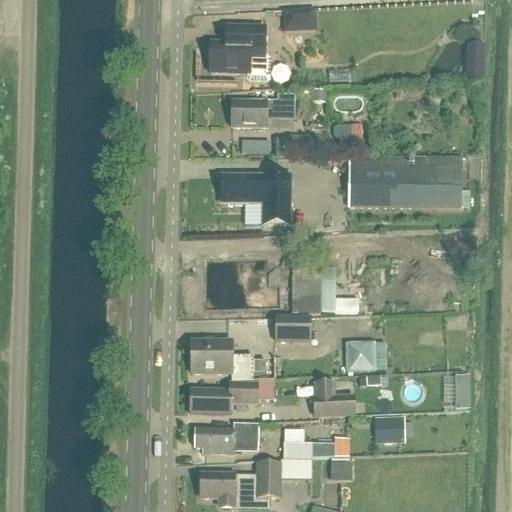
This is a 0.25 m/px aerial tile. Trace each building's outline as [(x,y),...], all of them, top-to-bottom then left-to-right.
[(277,14),(277,35),(310,33),(309,13),(277,14)] [(264,60),(265,33),(226,33),(226,49),(210,49),(210,52),(208,55),(207,62),(210,65),(210,78),(247,79),(247,82),(250,85),(267,85),(270,82),(271,63),(268,60),(264,60)] [(466,60),(465,84),(483,85),(483,61),(466,60)] [(325,94),(310,94),(310,107),(325,107),(325,94)] [(267,125),(292,125),(292,99),(278,99),(278,105),(232,105),(232,134),(267,134),(267,125)] [(354,128),(343,128),(344,147),(355,146),(354,128)] [(310,142),(290,142),(290,143),(291,159),(310,158),(310,151),(310,142)] [(276,163),(291,163),(290,143),(276,144),(276,163)] [(269,146),(257,146),(257,158),(269,158),(269,146)] [(458,214),(459,172),(411,172),(411,168),(348,167),(347,212),(458,214)] [(219,183),(219,193),(222,193),(222,199),(221,199),(221,208),(228,208),(235,208),(235,210),(244,210),(244,230),(263,230),(289,231),(289,182),(222,181),(222,183),(219,183)] [(328,318),(328,274),(286,273),(285,318),(328,318)] [(311,324),(311,321),(275,320),(275,348),(311,348),(311,346),(315,346),(315,324),(311,324)] [(373,374),(385,373),(384,346),(372,347),(373,374)] [(233,362),(233,347),(192,347),(193,379),(233,379),(233,387),(254,386),(254,377),(265,377),(266,365),(254,365),(254,361),(233,362)] [(344,377),(373,376),(373,374),(372,347),(343,348),(344,377)] [(439,415),(448,414),(446,379),(437,380),(439,415)] [(468,379),(453,379),(454,413),(469,413),(468,379)] [(364,382),(365,391),(378,390),(378,380),(364,380),(364,382)] [(333,400),(333,387),(311,388),(312,401),(310,401),(311,423),(353,421),(352,400),(333,400)] [(259,409),(260,389),(232,389),(231,396),(193,396),(192,420),(232,420),(233,408),(259,409)] [(380,421),(381,447),(403,447),(402,421),(380,421)] [(235,457),(258,457),(258,429),(234,429),(234,435),(197,435),(197,452),(204,452),(204,459),(235,459),(235,457)] [(313,465),(313,464),(337,463),(337,449),(313,449),(285,448),(285,464),(313,465)] [(282,500),(281,465),(257,466),(258,478),(235,479),(235,478),(202,479),(203,504),(221,503),(221,511),(236,511),(236,502),(282,500)] [(351,468),(331,468),(331,481),(351,481),(351,468)]
